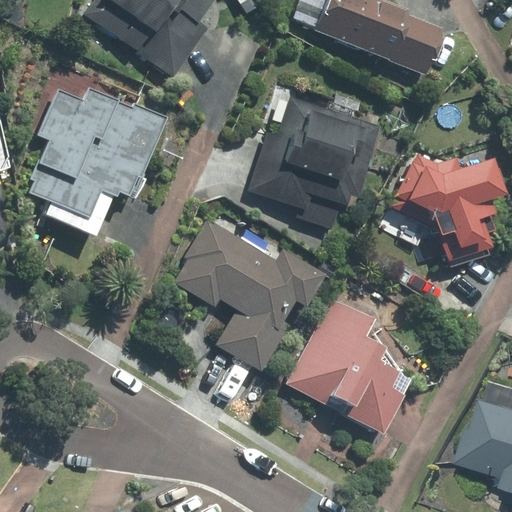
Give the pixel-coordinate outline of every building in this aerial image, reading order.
[(199,20),(213,0),(85,0),(76,15),(168,78),(205,24),(199,20)] [(318,0),(306,32),(417,76),(437,25),(375,0),(318,0)] [(35,219),(84,239),(103,198),(115,204),(155,120),(87,87),(80,101),(54,89),(30,138),(40,144),(16,194),(41,206),(35,219)] [(302,223),(330,231),(340,197),(349,200),(372,124),(288,98),(277,134),(264,130),(244,195),(305,213),(302,223)] [(496,196),(483,159),(453,166),(450,160),(433,163),(414,153),(386,206),(428,229),(441,264),(485,248),(474,219),(490,213),(485,200),(496,196)] [(229,311),(210,345),(256,371),(277,333),(272,330),(287,304),(299,310),(320,272),(281,250),(275,263),(257,253),(262,244),(242,233),(238,240),(200,220),(178,259),(182,262),(169,285),(209,308),(213,302),(229,311)] [(389,370),(368,360),(374,349),(356,339),(365,321),(324,299),(277,388),(373,439),(396,396),(380,387),(389,370)] [(508,485),(504,501),(511,502),(511,407),(484,400),(476,432),(466,430),(455,470),(508,485)]
